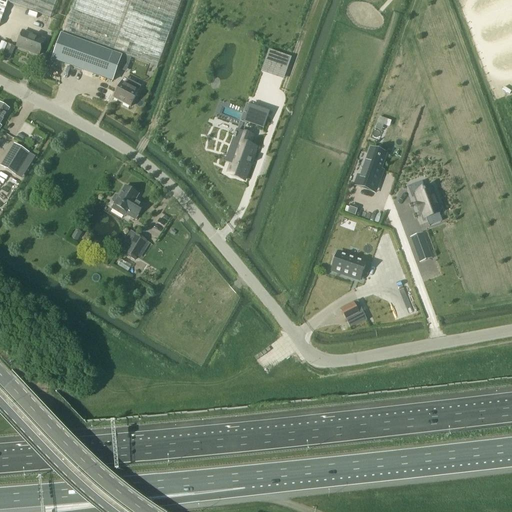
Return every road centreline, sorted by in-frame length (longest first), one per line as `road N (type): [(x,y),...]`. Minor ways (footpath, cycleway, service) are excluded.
road 1 (unclassified): [(511,330),(324,361),(304,349),(159,174),(0,80)]
road 2 (motorway): [(511,413),(0,463)]
road 3 (motorway): [(244,476),(511,446)]
road 4 (motorway): [(0,499),(244,476)]
road 5 (primary): [(142,511),(81,462),(0,375)]
road 6 (motorway): [(76,511),(195,497),(244,476)]
road 7 (primary): [(0,401),(115,511)]
